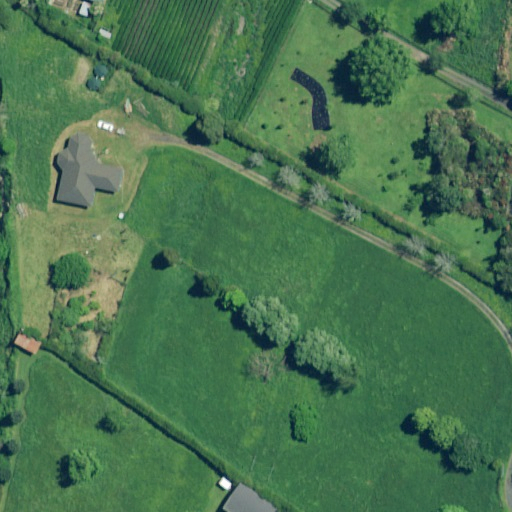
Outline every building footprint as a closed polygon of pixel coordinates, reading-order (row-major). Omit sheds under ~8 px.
[(92,5),(82,1),(77,12),(88,16),(92,5)] [(109,100),(91,93),(88,100),(106,107),(109,100)] [(71,149),(69,149),(67,149),(66,150),(64,151),(62,152),(61,153),(60,155),(59,157),(59,159),(59,161),(59,163),(59,164),(60,166),(61,168),(63,169),(65,170),(66,171),(60,200),(92,207),(97,187),(120,193),(125,170),(103,165),(91,152),(94,138),(75,134),(71,149)] [(23,329),(15,343),(37,356),(46,342),(23,329)] [(275,511),(278,508),(240,483),(224,508),(229,511),(275,511)]
